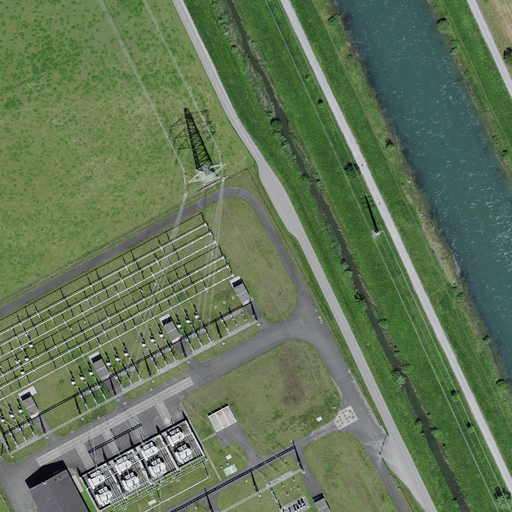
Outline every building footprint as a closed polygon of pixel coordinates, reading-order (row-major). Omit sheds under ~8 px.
[(238,284),(247,303),(257,299),(247,280),(238,284)] [(96,360),(106,379),(115,374),(106,356),(96,360)] [(26,397),(33,413),(43,409),(36,393),(26,397)] [(220,430),(241,419),(233,403),(212,413),(220,430)] [(84,511),(64,473),(33,490),(44,511),(84,511)] [(336,511),(328,495),(319,499),(324,511),(336,511)]
